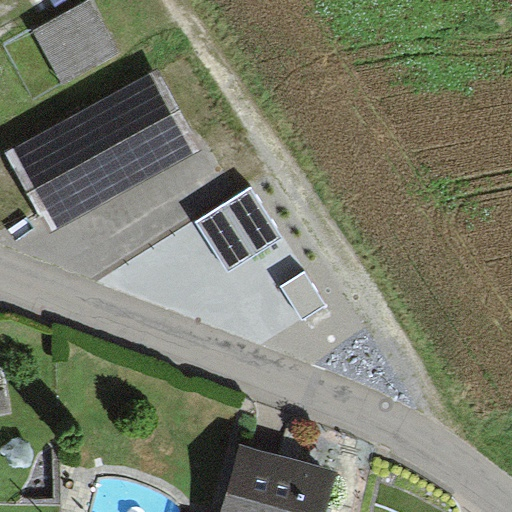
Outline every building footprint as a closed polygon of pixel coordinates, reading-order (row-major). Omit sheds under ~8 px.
[(90,0),(87,0),(34,30),(62,80),(118,49),(90,0)] [(193,150),(149,71),(13,146),(58,225),(193,150)] [(201,223),(230,267),(279,236),(250,191),(201,223)] [(304,273),(283,287),(304,318),(325,304),(304,273)] [(321,511),(334,472),(243,445),(222,511),(321,511)]
